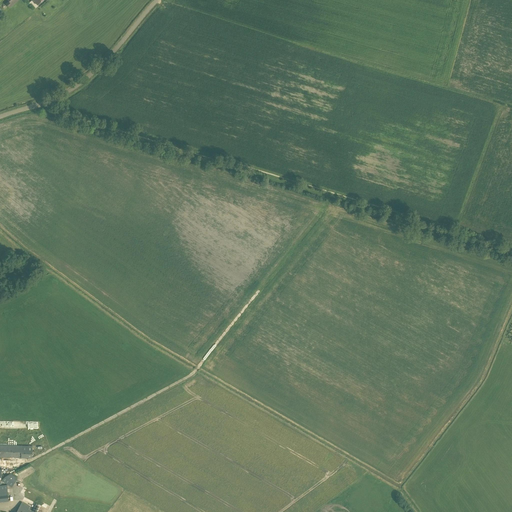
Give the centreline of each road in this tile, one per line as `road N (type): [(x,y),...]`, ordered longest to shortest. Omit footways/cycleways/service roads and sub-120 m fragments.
road 1 (track): [(27,461),(194,371),(268,282)]
road 2 (track): [(41,103),(330,200)]
road 3 (unclassified): [(0,117),(82,81),(157,0)]
road 4 (track): [(511,255),(330,200)]
